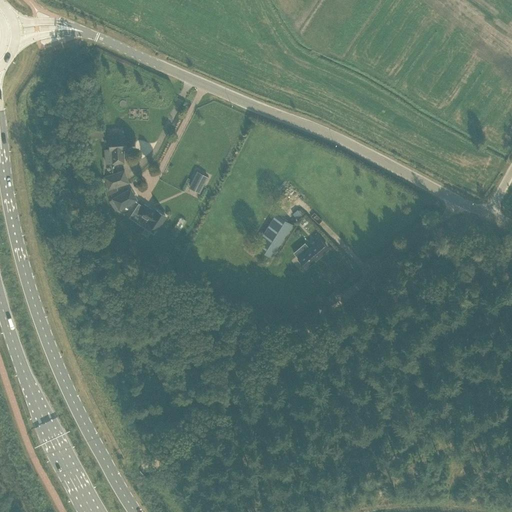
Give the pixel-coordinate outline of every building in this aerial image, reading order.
[(109,149),(105,149),(105,163),(112,163),(117,162),(123,162),(122,149),(124,149),(123,137),(108,138),(109,148),(109,149)] [(107,189),(127,182),(123,171),(103,178),(107,189)] [(197,171),(191,182),(202,188),(207,177),(197,171)] [(130,189),(111,199),(118,211),(136,200),(130,189)] [(138,213),(137,214),(143,218),(139,224),(153,234),(157,227),(158,227),(159,225),(165,216),(155,210),(154,212),(144,205),(143,206),(138,213)] [(273,258),(294,225),(276,213),(254,247),(273,258)] [(174,227),(180,230),(185,219),(180,216),(174,227)] [(173,227),(170,232),(176,236),(179,231),(173,227)] [(299,258),(298,259),(305,267),(327,248),(318,238),(316,240),(317,241),(310,248),(299,258)]
